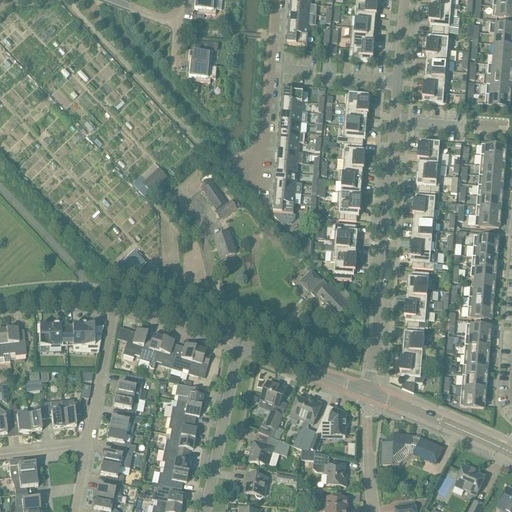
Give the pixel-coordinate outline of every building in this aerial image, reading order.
[(215,16),(217,0),(215,0),(194,0),(194,4),(192,4),(192,10),(198,11),(197,15),(204,15),(215,16)] [(377,9),(378,2),(377,2),(376,0),(351,0),(351,6),(354,6),(354,7),(376,9),(377,9)] [(511,0),(493,0),(493,7),(511,9),(511,0)] [(290,14),(310,16),(311,6),(291,4),(290,14)] [(430,16),(453,18),(454,12),(460,12),(460,7),(459,7),(454,7),(432,5),(431,9),(430,9),(430,16)] [(354,7),(353,18),(375,19),(376,16),(377,16),(377,9),(376,9),(354,7)] [(511,9),(493,7),(492,18),(511,19),(511,9)] [(290,14),(289,25),(309,26),(316,27),(316,17),(310,16),(290,14)] [(460,19),(453,18),(430,16),(429,23),(430,23),(430,27),(432,27),(431,33),(449,34),(450,29),(459,30),(460,19)] [(375,24),(375,19),(353,18),(352,28),(376,30),(376,24),(375,24)] [(489,35),(511,36),(511,26),(490,24),(489,35)] [(288,35),(308,36),(309,26),(289,25),(288,35)] [(473,27),(466,27),(465,35),(473,36),(473,27)] [(352,28),(351,39),(373,41),(374,37),(375,37),(376,30),(352,28)] [(449,34),(431,33),(431,38),(429,38),(429,42),(427,42),(427,49),(451,51),(452,40),(449,40),(449,34)] [(307,47),(308,36),(288,35),(287,45),(307,47)] [(511,36),(489,35),(496,36),(495,46),(511,47),(511,36)] [(374,52),(375,45),(373,45),(373,41),(351,39),(350,50),(373,52),(374,52)] [(195,54),(188,54),(188,61),(190,61),(189,66),(211,68),(212,52),(211,52),(211,44),(198,43),(197,51),(194,51),(196,51),(195,54)] [(511,47),(495,46),(494,56),(511,57),(511,47)] [(451,51),(427,49),(426,57),(428,57),(427,60),(450,62),(451,51)] [(374,52),(373,52),(350,50),(353,51),(352,61),(372,63),(372,59),(373,59),(374,52)] [(488,65),(488,66),(511,67),(511,57),(494,56),(493,66),(488,65)] [(449,73),(450,62),(427,60),(427,64),(426,64),(425,71),(449,73)] [(198,83),(202,84),(210,84),(210,80),(215,81),(216,69),(211,68),(189,66),(189,72),(187,72),(186,78),(192,79),(192,83),(198,83)] [(511,68),(511,67),(488,66),(487,76),(511,77),(511,71),(511,68)] [(448,84),(449,73),(425,71),(424,78),(426,78),(426,82),(448,84)] [(485,86),(487,86),(492,86),(510,88),(511,84),(511,77),(487,76),(486,76),(485,86)] [(423,93),(447,94),(448,84),(426,82),(425,85),(424,85),(423,93)] [(487,86),(486,96),(511,98),(511,92),(510,92),(510,88),(487,86)] [(285,87),(284,91),(283,102),(303,104),(304,93),(303,93),(304,88),(285,87)] [(424,100),(424,104),(443,105),(444,95),(447,95),(447,94),(423,93),(423,100),(424,100)] [(369,101),(369,97),(346,95),(346,105),(346,106),(368,108),(369,108),(370,101),(369,101)] [(510,104),(511,98),(486,96),(485,107),(509,109),(509,104),(510,104)] [(282,112),(302,114),(303,104),(283,102),(282,112)] [(369,108),(368,108),(346,106),(345,117),(367,119),(367,115),(369,115),(369,108)] [(301,124),(302,114),(282,112),(281,122),(301,124)] [(367,119),(345,117),(344,128),(368,129),(368,123),(367,123),(367,119)] [(300,134),(301,124),(281,122),(280,133),(300,134)] [(368,129),(344,128),(343,138),(337,137),(337,144),(344,144),(363,146),(364,140),(365,140),(366,136),(367,136),(368,129)] [(304,145),(305,135),(300,134),(280,133),(279,143),(299,144),(304,145)] [(298,154),(299,144),(279,143),(279,153),(298,154)] [(419,147),(418,154),(439,155),(442,155),(443,145),(440,144),(420,143),(420,147),(419,147)] [(341,161),(363,163),(365,163),(365,156),(364,156),(364,152),(363,152),(363,146),(351,145),(344,144),(343,150),(342,150),(341,161)] [(482,146),(481,156),(506,158),(507,152),(505,152),(506,148),(482,146)] [(278,163),(298,165),(298,154),(279,153),(278,163)] [(418,154),(418,161),(419,161),(419,165),(441,166),(442,155),(439,155),(418,154)] [(506,158),(481,156),(480,166),(504,168),(504,165),(506,165),(506,158)] [(140,172),(146,177),(156,167),(147,158),(141,164),(145,167),(140,172)] [(363,163),(341,161),(341,162),(338,161),(337,172),(340,172),(363,174),(363,173),(363,170),(364,170),(365,163),(363,163)] [(297,175),(298,165),(278,163),(277,173),(297,175)] [(416,175),(440,177),(441,166),(419,165),(418,169),(417,169),(416,175)] [(504,168),(480,166),(479,177),(504,179),(505,172),(503,172),(504,168)] [(167,179),(158,170),(145,182),(141,177),(132,185),(142,197),(143,196),(146,199),(167,179)] [(363,174),(340,172),(339,183),(342,183),(363,185),(363,178),(362,178),(363,174)] [(296,185),(297,175),(277,173),(276,183),(296,185)] [(419,187),(418,192),(436,194),(439,194),(440,177),(416,175),(416,182),(417,182),(417,186),(419,187)] [(504,179),(479,177),(478,187),(502,189),(502,185),(504,185),(504,179)] [(226,203),(213,183),(202,191),(215,211),(226,203)] [(276,183),(275,194),(295,195),(301,196),(302,185),(296,185),(276,183)] [(341,194),(361,195),(361,191),(362,191),(363,185),(342,183),(341,194)] [(478,187),(477,197),(503,199),(503,193),(502,193),(502,189),(478,187)] [(414,209),(435,211),(436,194),(418,192),(418,198),(416,198),(416,202),(414,202),(414,209)] [(360,206),(361,206),(362,199),(361,199),(361,195),(341,194),(338,193),(337,204),(360,206)] [(294,205),(295,195),(275,194),(274,204),(294,205)] [(477,197),(477,207),(500,209),(501,205),(502,205),(503,199),(477,197)] [(234,211),(228,203),(214,213),(220,222),(234,211)] [(274,218),(284,228),(287,225),(292,220),(293,216),(294,205),(274,204),(273,214),(274,214),(274,218)] [(361,206),(360,206),(337,204),(337,205),(340,205),(339,221),(347,222),(357,223),(357,217),(359,217),(359,213),(361,213),(361,206)] [(500,209),(477,207),(476,217),(501,219),(502,213),(500,213),(500,209)] [(414,216),(414,219),(414,220),(437,221),(434,221),(435,211),(414,209),(413,216),(414,216)] [(500,226),(501,219),(476,217),(475,228),(499,230),(499,226),(500,226)] [(436,232),(437,221),(414,220),(414,224),(412,224),(412,230),(433,232),(436,232)] [(336,225),(334,242),(358,244),(358,237),(357,237),(358,233),(356,232),(356,227),(336,225)] [(433,232),(412,230),(411,237),(413,237),(412,241),(432,243),(433,232)] [(462,240),(467,236),(467,234),(457,233),(457,239),(456,246),(461,247),(462,240)] [(235,255),(227,234),(213,239),(220,260),(235,255)] [(473,248),(499,250),(499,244),(498,243),(498,239),(474,237),(473,248)] [(309,240),(300,248),(309,258),(311,256),(312,243),(309,240)] [(431,254),(436,254),(437,243),(432,243),(412,241),(412,245),(411,245),(410,252),(431,254)] [(334,242),(333,253),(356,255),(356,250),(357,250),(358,244),(334,242)] [(499,250),(473,248),(473,258),(496,260),(497,256),(498,256),(499,250)] [(137,256),(133,252),(121,263),(133,276),(146,265),(140,259),(142,257),(139,254),(137,256)] [(436,254),(431,254),(410,252),(409,259),(411,259),(411,263),(413,263),(412,269),(422,270),(434,271),(434,264),(430,264),(431,254),(436,254)] [(330,263),(335,264),(355,265),(356,255),(333,253),(331,253),(330,263)] [(303,260),(300,257),(294,263),(297,267),(303,260)] [(496,260),(473,258),(472,268),(497,270),(497,264),(496,264),(496,260)] [(315,262),(311,262),(311,263),(317,271),(322,267),(322,263),(315,262)] [(125,279),(112,264),(107,268),(121,283),(125,279)] [(355,265),(335,264),(334,275),(335,275),(334,278),(337,281),(352,282),(352,276),(354,276),(355,265)] [(497,270),(472,268),(471,278),(495,280),(495,276),(496,277),(497,270)] [(321,282),(312,272),(300,283),(309,294),(310,293),(315,299),(318,297),(337,318),(349,306),(329,285),(328,286),(323,281),(321,282)] [(407,283),(407,290),(431,292),(432,280),(429,280),(429,274),(412,273),(411,279),(409,279),(409,283),(407,283)] [(495,280),(471,278),(471,279),(476,279),(475,289),(495,291),(496,284),(494,284),(495,280)] [(469,299),(474,299),(493,301),(493,297),(495,297),(495,291),(475,289),(470,288),(469,299)] [(431,292),(407,290),(406,296),(408,296),(407,301),(430,302),(432,302),(433,292),(431,292)] [(469,299),(468,309),(493,311),(494,305),(493,304),(493,301),(474,299),(469,299)] [(407,311),(429,313),(430,303),(432,303),(432,302),(430,302),(407,301),(407,304),(406,304),(405,311),(407,311)] [(493,311),(468,309),(467,319),(481,320),(491,321),(492,317),(493,317),(493,311)] [(429,313),(407,311),(405,311),(405,318),(406,318),(406,322),(408,323),(407,328),(425,330),(426,330),(428,330),(428,324),(429,313)] [(67,348),(66,328),(61,328),(61,326),(58,326),(58,324),(53,324),(53,326),(39,326),(39,348),(49,348),(49,350),(61,350),(61,348),(67,348)] [(66,328),(67,348),(79,347),(79,352),(94,354),(94,350),(98,349),(98,351),(101,337),(101,338),(94,338),(94,326),(72,326),(72,327),(66,328)] [(466,336),(491,338),(492,332),(490,332),(491,328),(467,326),(466,336)] [(423,347),(425,330),(407,328),(407,334),(405,334),(404,338),(403,338),(402,345),(423,347)] [(17,332),(17,329),(6,330),(9,355),(15,354),(15,357),(26,356),(25,341),(24,331),(17,332)] [(147,334),(137,331),(136,334),(120,329),(117,341),(126,344),(123,356),(133,359),(134,356),(140,358),(141,354),(147,334)] [(0,358),(3,359),(3,364),(10,363),(9,355),(6,330),(0,331),(0,358)] [(163,339),(153,336),(152,339),(146,337),(141,354),(140,357),(139,361),(149,364),(148,366),(150,369),(154,370),(156,363),(163,339)] [(466,336),(465,346),(489,348),(489,345),(491,345),(491,338),(466,336)] [(173,345),(174,342),(163,339),(156,363),(161,364),(161,367),(171,371),(178,347),(173,345)] [(403,356),(423,357),(423,347),(402,345),(402,351),(403,351),(403,356)] [(187,375),(195,349),(185,346),(184,348),(178,347),(171,371),(187,375)] [(489,348),(465,346),(464,357),(490,359),(490,352),(489,352),(489,348)] [(205,355),(206,352),(195,349),(187,375),(204,380),(211,357),(205,355)] [(401,366),(402,366),(422,368),(426,368),(427,358),(423,357),(403,356),(403,359),(401,359),(401,366)] [(464,357),(464,367),(487,369),(488,365),(489,365),(490,359),(464,357)] [(400,373),(401,374),(401,378),(403,378),(403,383),(402,390),(414,395),(414,394),(415,384),(423,385),(428,369),(429,369),(426,368),(422,368),(402,366),(401,366),(400,373)] [(464,367),(463,377),(488,379),(488,373),(487,373),(487,369),(464,367)] [(82,382),(91,382),(90,373),(81,374),(82,382)] [(125,386),(118,385),(115,396),(133,400),(138,401),(142,379),(127,376),(125,386)] [(488,379),(463,377),(462,387),(486,389),(486,385),(487,385),(488,379)] [(273,439),(278,429),(282,417),(276,414),(281,401),(285,392),(286,390),(282,388),(271,384),(267,385),(261,401),(267,404),(267,405),(268,407),(271,409),(271,410),(271,412),(265,427),(267,428),(265,433),(270,435),(269,438),(273,440),(273,439)] [(88,400),(91,388),(83,386),(81,399),(88,400)] [(202,401),(203,397),(200,397),(201,391),(190,388),(184,387),(177,386),(175,397),(178,398),(176,403),(201,408),(202,401)] [(486,389),(462,387),(461,397),(486,399),(487,393),(485,393),(486,389)] [(124,410),(123,416),(135,418),(138,401),(133,400),(115,396),(113,408),(124,410)] [(486,399),(461,397),(460,408),(484,410),(484,405),(486,406),(486,399)] [(299,450),(301,451),(301,452),(308,453),(316,434),(307,430),(309,425),(313,426),(320,410),(322,405),(320,404),(312,401),(307,399),(306,402),(298,399),(294,408),(290,417),(290,419),(298,422),(299,420),(304,422),(305,423),(300,433),(305,435),(299,450)] [(74,401),(61,402),(64,429),(76,428),(75,417),(81,416),(79,404),(74,405),(74,401)] [(44,404),(44,408),(46,420),(52,419),(53,430),(64,429),(61,402),(44,404)] [(172,408),(170,419),(195,424),(196,418),(199,419),(201,408),(176,403),(171,402),(169,408),(172,408)] [(18,434),(30,433),(28,415),(22,416),(21,411),(16,411),(16,406),(9,407),(10,412),(11,424),(17,423),(18,434)] [(46,420),(44,408),(33,409),(34,415),(28,415),(30,433),(42,432),(40,421),(46,420)] [(11,424),(10,412),(4,413),(0,409),(0,436),(7,436),(6,425),(11,424)] [(334,410),(331,416),(328,423),(332,424),(332,437),(345,437),(346,429),(347,429),(348,421),(346,420),(346,415),(334,410)] [(135,418),(123,416),(122,421),(111,419),(109,431),(132,435),(134,424),(133,424),(135,418)] [(194,441),(196,430),(193,430),(195,424),(170,419),(168,430),(171,431),(170,436),(194,441)] [(273,440),(278,442),(283,431),(278,429),(273,440)] [(117,444),(116,450),(128,452),(134,453),(135,447),(130,446),(131,444),(132,438),(132,437),(132,435),(109,431),(106,442),(117,444)] [(316,434),(308,453),(310,450),(317,453),(323,438),(316,436),(316,434)] [(189,451),(192,452),(194,441),(170,436),(169,442),(166,441),(164,452),(188,457),(189,451)] [(412,438),(395,437),(391,441),(392,442),(389,444),(388,443),(384,447),(383,464),(400,465),(411,455),(411,453),(414,454),(414,455),(435,465),(442,450),(420,441),(416,440),(412,439),(412,438)] [(269,438),(266,446),(254,442),(252,450),(254,450),(253,454),(252,453),(249,463),(259,466),(259,465),(269,467),(273,454),(279,456),(283,444),(269,438)] [(116,450),(115,455),(104,453),(102,465),(119,468),(125,469),(129,470),(132,453),(128,452),(116,450)] [(189,467),(190,463),(187,463),(188,457),(164,452),(162,463),(165,464),(163,469),(188,474),(189,467)] [(308,453),(301,452),(301,462),(314,463),(313,470),(317,474),(323,474),(323,476),(328,476),(327,486),(346,488),(347,479),(344,479),(345,468),(329,467),(329,458),(308,453)] [(19,478),(36,476),(35,464),(24,466),(23,460),(9,462),(11,479),(19,478)] [(102,465),(100,476),(111,478),(109,484),(121,486),(125,469),(119,468),(102,465)] [(464,467),(455,487),(476,497),(485,479),(473,474),(474,472),(464,467)] [(183,484),(186,485),(188,474),(163,469),(162,475),(159,474),(157,485),(182,490),(183,484)] [(263,498),(264,498),(268,479),(257,477),(247,475),(245,484),(247,484),(245,495),(255,496),(257,499),(261,499),(263,498)] [(11,479),(15,490),(15,496),(27,495),(27,489),(38,488),(36,476),(19,478),(11,479)] [(277,482),(297,485),(298,479),(278,476),(277,482)] [(140,483),(132,481),(131,487),(132,488),(138,489),(140,483)] [(121,486),(109,484),(108,489),(97,487),(97,492),(94,498),(95,498),(95,499),(113,502),(114,496),(119,497),(121,486)] [(181,507),(183,496),(180,496),(182,490),(157,485),(155,496),(158,497),(157,502),(181,507)] [(511,511),(511,491),(507,489),(497,509),(502,511),(511,511)] [(323,492),(308,491),(307,499),(323,500),(323,492)] [(29,511),(40,511),(40,510),(41,510),(40,504),(39,499),(28,500),(27,495),(15,496),(17,506),(15,507),(16,507),(15,511),(29,511)] [(349,499),(327,498),(325,511),(346,511),(346,509),(348,509),(349,499)] [(113,502),(95,499),(95,500),(94,499),(94,505),(93,510),(101,511),(116,511),(113,509),(111,509),(113,502)] [(180,511),(181,507),(157,502),(156,508),(153,507),(151,511),(180,511)] [(480,511),(484,506),(475,502),(469,511),(480,511)]
